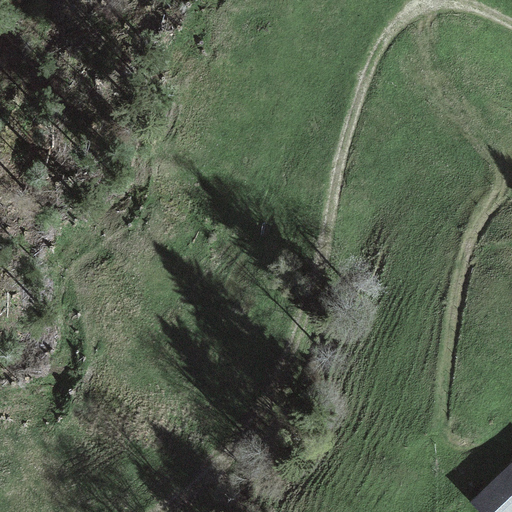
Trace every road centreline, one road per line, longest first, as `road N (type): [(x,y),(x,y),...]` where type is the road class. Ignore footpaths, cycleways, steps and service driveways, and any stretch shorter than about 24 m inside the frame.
road 1 (track): [(428,4),(399,18),(363,72),(337,165),(316,314),(281,422),(220,482),(163,511)]
road 2 (track): [(511,419),(479,442),(459,447),(445,437),(446,357),(462,259),(503,172),(452,119),(424,71),(428,4)]
